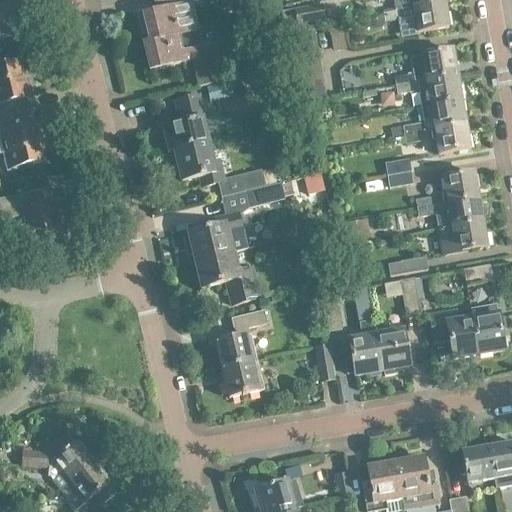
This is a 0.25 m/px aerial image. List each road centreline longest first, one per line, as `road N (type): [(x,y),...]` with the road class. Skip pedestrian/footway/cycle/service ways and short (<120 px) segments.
road 1 (residential): [(182,454),(511,393)]
road 2 (residential): [(137,275),(78,0)]
road 3 (residential): [(182,454),(137,275)]
road 4 (residential): [(0,409),(40,371),(44,295)]
